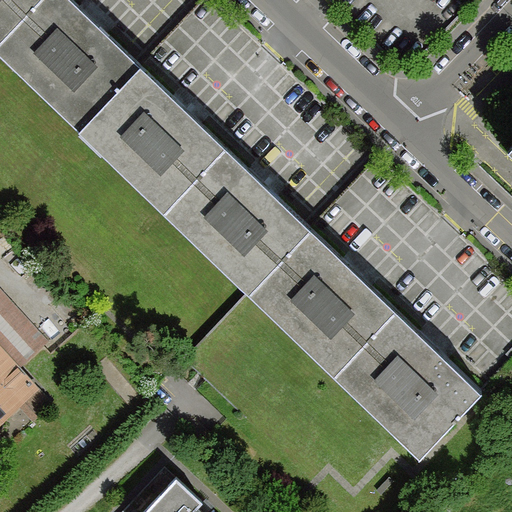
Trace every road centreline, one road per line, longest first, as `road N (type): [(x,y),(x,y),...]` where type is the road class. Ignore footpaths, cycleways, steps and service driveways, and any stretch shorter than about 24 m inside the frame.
road 1 (residential): [(400,122),(272,0)]
road 2 (residential): [(511,239),(400,122)]
road 3 (residential): [(511,9),(400,122)]
